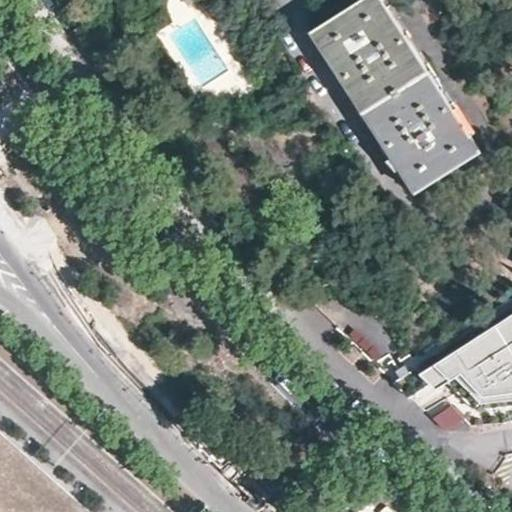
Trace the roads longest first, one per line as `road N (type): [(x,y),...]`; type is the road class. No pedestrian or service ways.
road 1 (primary): [(367,451),(229,320),(76,131),(0,17)]
road 2 (primary): [(0,232),(35,285),(194,453)]
road 3 (residential): [(0,294),(116,403),(194,453)]
road 4 (residential): [(367,451),(511,436)]
